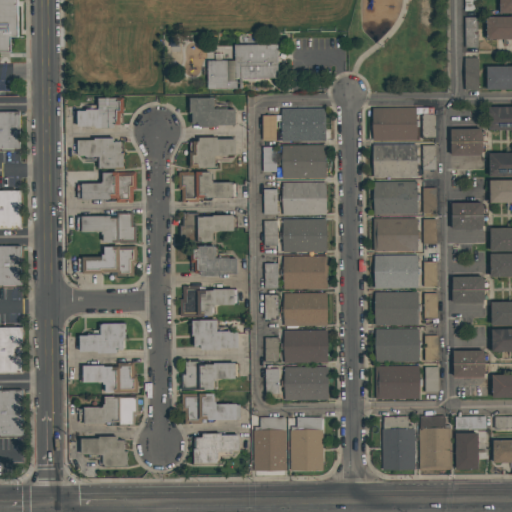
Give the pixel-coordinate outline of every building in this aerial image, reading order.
[(0,0),(17,0),(18,37),(11,37),(11,52),(0,52),(0,0)] [(463,0),(475,0),(476,11),(464,11),(463,0)] [(511,13),(499,13),(498,0),(511,0),(511,13)] [(464,17),(476,17),(476,48),(464,48),(464,17)] [(511,40),(485,40),(485,18),(511,17),(511,40)] [(233,45),(277,45),(277,78),(242,78),(242,89),(207,89),(207,61),(234,60),(233,45)] [(464,58),(478,58),(478,91),(464,91),(464,58)] [(486,66),(511,66),(511,89),(486,90),(486,66)] [(213,97),(213,109),(227,108),(227,110),(235,109),(235,125),(217,126),(217,128),(198,128),(198,124),(190,124),(189,98),(209,98),(209,97),(213,97)] [(123,98),(123,114),(119,114),(120,125),(114,125),(114,128),(94,128),(94,126),(77,127),(76,111),(85,111),(85,110),(97,109),(97,98),(123,98)] [(416,140),(373,140),(372,108),(416,107),(416,120),(418,120),(419,128),(416,128),(416,140)] [(511,130),(488,130),(487,108),(511,107),(511,130)] [(325,141),(281,142),(281,109),(324,108),(325,141)] [(0,111),(18,111),(19,148),(0,148),(0,111)] [(420,114),(435,114),(435,139),(421,139),(420,114)] [(261,116),(275,115),(276,140),(262,140),(261,116)] [(450,129),(480,128),(481,155),(450,156),(450,129)] [(114,138),(114,141),(121,141),(121,142),(122,142),(122,146),(121,146),(121,153),(123,153),(123,165),(124,165),(124,168),(98,168),(98,162),(90,162),(90,157),(85,157),(85,156),(77,156),(77,140),(94,140),(93,138),(114,138)] [(189,168),(189,152),(192,152),(192,141),(198,141),(198,138),(217,138),(217,139),(235,139),(235,155),(227,155),(227,156),(214,156),(214,168),(189,168)] [(416,177),(373,177),(372,145),(416,144),(416,157),(419,157),(419,165),(416,165),(416,177)] [(281,146),(324,145),(325,178),(281,178),(281,146)] [(421,145),(435,145),(435,170),(421,170),(421,145)] [(262,147),(276,147),(276,172),(262,172),(262,147)] [(511,176),(489,176),(488,154),(511,153),(511,176)] [(135,172),(136,189),(132,189),(132,203),(124,203),(116,203),(116,198),(110,198),(110,199),(81,200),(81,196),(77,196),(77,184),(81,184),(81,183),(101,183),(101,182),(102,182),(102,172),(135,172)] [(210,172),(210,180),(212,180),(212,183),(233,182),(233,183),(236,183),(236,197),(233,197),(233,198),(198,198),(198,202),(181,202),(181,189),(178,189),(178,172),(210,172)] [(511,202),(489,203),(488,180),(511,179),(511,202)] [(416,214),(373,214),(372,182),(416,181),(416,194),(419,194),(419,203),(416,203),(416,214)] [(326,214),(282,215),(282,182),(325,182),(326,214)] [(422,188),(436,188),(437,213),(423,213),(422,188)] [(262,190),(276,189),(277,214),(263,214),(262,190)] [(0,191),(20,191),(20,227),(0,227),(0,191)] [(451,203),(482,202),(482,229),(451,230),(451,203)] [(132,212),(132,225),(136,225),(136,242),(103,243),(102,234),(101,234),(101,232),(81,232),(81,231),(77,231),(77,217),(81,217),(81,216),(110,216),(110,219),(115,219),(115,212),(132,212)] [(233,215),(233,231),(213,231),(213,233),(211,233),(211,242),(196,242),(196,240),(179,240),(178,223),(181,223),(181,212),(198,212),(198,216),(212,216),(212,215),(233,215)] [(373,219),(417,218),(417,231),(419,231),(420,238),(417,238),(417,251),(374,251),(373,219)] [(326,252),(282,252),(282,220),(325,219),(326,252)] [(423,219),(437,219),(437,244),(423,244),(423,219)] [(263,221),(277,220),(277,245),(263,245),(263,221)] [(511,250),(490,251),(489,228),(511,228),(511,250)] [(0,246),(21,246),(22,285),(0,285),(0,246)] [(136,264),(133,264),(133,276),(117,276),(117,272),(104,273),(104,274),(82,274),(82,272),(77,272),(77,258),(82,258),(82,257),(101,257),(101,255),(104,255),(103,247),(112,247),(112,246),(136,246),(136,264)] [(215,246),(215,258),(229,258),(237,258),(237,274),(219,275),(219,276),(200,277),(199,273),(194,273),(194,262),(190,262),(190,248),(198,248),(198,246),(215,246)] [(511,277),(490,277),(489,254),(511,254),(511,277)] [(418,287),(374,288),(374,256),(417,255),(417,268),(420,268),(420,275),(417,275),(418,287)] [(327,288),(283,289),(283,257),(326,256),(327,288)] [(422,262),(436,262),(437,287),(423,287),(422,262)] [(263,264),(277,264),(277,288),(263,289),(263,264)] [(483,303),(452,304),(452,277),(483,276),(483,303)] [(234,289),(234,305),(214,305),(214,308),(212,308),(212,316),(197,316),(197,314),(189,314),(189,316),(179,316),(179,299),(182,299),(182,286),(199,286),(199,287),(205,287),(205,290),(213,290),(213,289),(234,289)] [(418,325),(375,326),(374,293),(418,292),(418,305),(421,305),(421,312),(418,312),(418,325)] [(327,326),(283,326),(283,294),(326,293),(327,326)] [(423,293),(437,293),(437,318),(423,318),(423,293)] [(263,295),(277,294),(278,319),(264,319),(263,295)] [(511,325),(490,325),(490,303),(511,302),(511,325)] [(216,320),(216,331),(229,331),(229,332),(237,332),(237,348),(220,348),(220,350),(200,350),(200,347),(193,347),(193,336),(191,336),(191,321),(199,321),(199,320),(216,320)] [(125,323),(125,338),(123,338),(123,350),(116,350),(116,353),(97,353),(97,352),(79,352),(79,336),(87,336),(87,335),(100,335),(100,325),(102,325),(102,324),(125,323)] [(0,326),(22,326),(23,371),(0,371),(0,326)] [(374,329),(418,329),(418,342),(421,342),(421,349),(418,349),(418,361),(375,362),(374,329)] [(511,352),(490,352),(490,330),(511,329),(511,352)] [(327,363),(284,363),(283,331),(327,330),(327,363)] [(423,335),(437,335),(438,360),(424,360),(423,335)] [(264,338),(278,337),(278,362),(264,363),(264,338)] [(452,350),(483,350),(483,377),(452,377),(452,350)] [(199,359),(199,361),(212,361),(212,363),(235,363),(235,364),(237,364),(237,375),(235,375),(235,379),(215,379),(215,381),(213,381),(213,390),(180,390),(180,372),(183,372),(183,360),(199,359)] [(133,362),(134,376),(137,376),(137,393),(114,393),(114,392),(105,393),(105,385),(102,385),(102,382),(82,382),(82,366),(103,365),(103,366),(117,366),(117,362),(133,362)] [(375,366),(419,366),(419,379),(422,379),(422,387),(419,387),(419,399),(375,399),(375,366)] [(424,366),(438,366),(438,392),(425,392),(424,366)] [(328,400),(284,401),(284,368),(327,367),(328,400)] [(264,369),(279,369),(279,393),(265,394),(264,369)] [(511,397),(492,398),(491,375),(511,375),(511,397)] [(0,389),(21,389),(22,434),(0,434),(0,389)] [(236,404),(236,405),(239,405),(240,419),(236,419),(236,420),(216,420),(207,420),(207,419),(205,419),(205,423),(201,423),(201,424),(184,424),(184,411),(181,411),(181,394),(213,393),(214,402),(215,402),(215,404),(236,404)] [(137,396),(137,413),(134,413),(134,427),(117,427),(117,426),(111,426),(111,423),(83,423),(83,407),(102,407),(102,405),(104,405),(104,396),(137,396)] [(407,426),(413,425),(413,429),(414,429),(415,469),(382,470),(381,429),(383,429),(382,416),(407,416),(407,426)] [(418,429),(419,428),(419,416),(444,416),(444,425),(450,425),(450,428),(451,428),(451,469),(433,470),(419,470),(418,429)] [(454,429),(454,417),(485,416),(485,429),(454,429)] [(511,416),(511,429),(493,429),(493,417),(511,416)] [(253,430),(254,430),(254,427),(259,427),(259,417),(284,417),(284,430),(285,430),(286,470),(253,470),(253,430)] [(321,417),(321,430),(322,430),(322,471),(290,471),(289,430),(290,430),(290,427),(296,427),(296,417),(321,417)] [(478,469),(455,470),(454,433),(477,432),(478,469)] [(221,433),(221,435),(238,435),(239,451),(231,451),(231,452),(218,452),(218,462),(216,462),(216,464),(193,464),(193,449),(195,448),(195,437),(201,437),(201,433),(221,433)] [(117,436),(117,440),(124,440),(124,451),(126,451),(127,467),(103,467),(103,465),(102,465),(102,455),(89,455),(89,454),(80,455),(80,439),(98,439),(98,437),(117,436)] [(511,462),(492,463),(492,440),(511,439),(511,462)]
